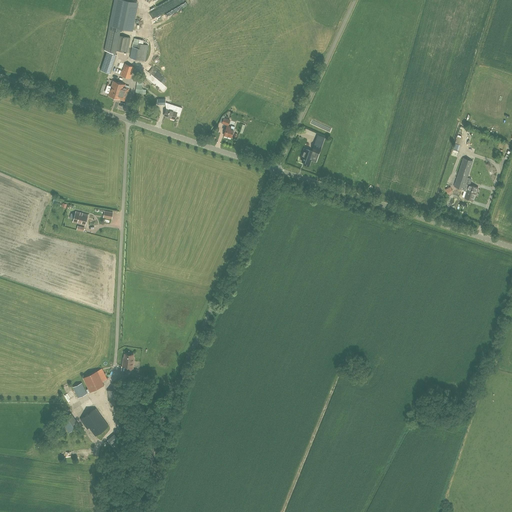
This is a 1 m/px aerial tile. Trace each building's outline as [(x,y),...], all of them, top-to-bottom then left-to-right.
[(116,55),(114,54),(118,31),(108,29),(104,50),(107,51),(100,70),(110,74),(116,55)] [(118,35),(115,50),(127,52),(130,37),(118,35)] [(132,46),(130,58),(136,59),(145,61),(148,45),(143,44),(139,43),(138,47),(132,46)] [(122,70),(120,75),(130,79),(134,67),(125,64),(122,71),(122,70)] [(146,72),(144,75),(152,81),(155,77),(151,74),(150,75),(146,72)] [(161,90),(165,86),(156,78),(152,82),(161,90)] [(108,95),(120,99),(125,101),(129,88),(124,87),(125,85),(113,81),(108,95)] [(168,116),(175,118),(176,115),(179,116),(182,108),(165,102),(165,99),(157,99),(157,104),(165,104),(166,108),(164,116),(168,117),(168,116)] [(223,115),(221,117),(220,122),(222,123),(228,125),(230,120),(224,118),(225,116),(223,115)] [(230,130),(231,128),(231,127),(227,126),(224,135),(228,137),(228,136),(231,137),(233,131),(230,130)] [(314,157),(316,152),(319,154),(322,145),(315,143),(312,151),(308,149),(308,150),(304,149),(301,157),(303,157),(302,161),(304,162),(304,163),(309,165),(311,160),(309,159),(310,156),(314,157)] [(454,187),(464,189),(467,179),(473,161),(463,158),(454,187)] [(464,189),(467,190),(464,198),(473,201),(475,195),(476,195),(479,187),(469,184),(466,183),(467,179),(464,189)] [(105,210),(104,217),(112,219),(113,212),(105,210)] [(85,225),(88,215),(76,211),(73,222),(85,225)] [(122,366),(123,366),(122,371),(133,372),(135,358),(134,358),(134,354),(124,353),(124,357),(123,357),(122,366)] [(83,377),(90,392),(104,385),(103,381),(107,379),(102,368),(83,377)] [(121,403),(118,388),(120,388),(119,382),(112,384),(113,389),(107,390),(110,406),(121,403)] [(73,387),(74,389),(78,398),(87,393),(83,385),(82,383),(73,387)] [(95,435),(109,426),(96,408),(80,419),(87,429),(89,427),(95,435)]
